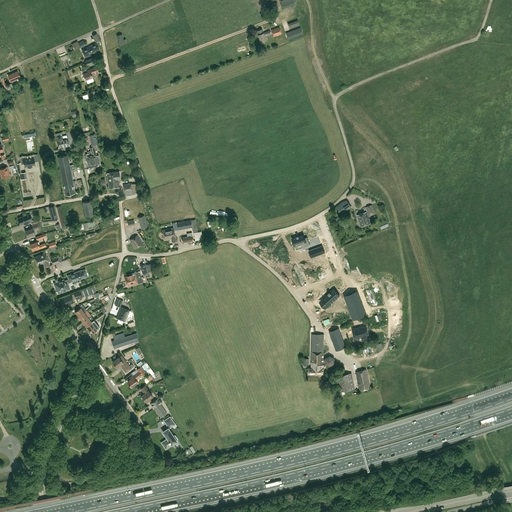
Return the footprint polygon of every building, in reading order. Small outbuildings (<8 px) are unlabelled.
[(284,0),(281,1),(284,9),(295,6),(292,0),(284,0)] [(287,24),(289,30),(299,27),(297,21),(287,24)] [(281,32),(279,27),(271,30),(273,37),(282,33),(283,33),(282,32),(281,32)] [(302,33),(300,28),(286,33),(288,38),(302,33)] [(266,40),(264,35),(268,34),(270,33),(269,31),(263,33),(262,29),(257,31),(258,35),(261,42),(266,40)] [(123,40),(122,34),(117,35),(120,45),(127,43),(126,39),(123,40)] [(77,41),(72,44),(75,50),(80,47),(80,46),(78,43),(77,41)] [(99,50),(96,43),(82,50),(82,51),(84,56),(85,56),(85,57),(99,50)] [(97,62),(95,57),(85,61),(87,65),(97,62)] [(93,77),(94,77),(92,73),(98,71),(96,67),(86,71),(86,70),(82,71),(83,74),(85,80),(86,80),(88,84),(94,81),(93,77)] [(18,72),(9,76),(11,81),(20,77),(18,72)] [(62,132),(55,133),(56,137),(57,139),(58,148),(69,145),(67,137),(66,135),(62,135),(62,132)] [(95,134),(92,134),(89,135),(91,145),(97,144),(95,134)] [(94,147),(90,148),(91,151),(93,159),(92,159),(94,167),(99,166),(98,164),(100,163),(98,155),(96,155),(94,147)] [(87,154),(85,154),(88,168),(94,167),(92,159),(93,159),(91,151),(88,151),(87,151),(87,154)] [(69,165),(69,162),(70,161),(69,158),(68,158),(67,155),(58,157),(61,175),(72,173),(72,170),(75,169),(74,165),(69,165)] [(32,166),(35,165),(34,158),(24,159),(23,156),(20,157),(21,164),(24,164),(25,167),(26,166),(28,166),(28,167),(32,166)] [(9,176),(7,167),(0,169),(0,172),(2,178),(9,176)] [(119,187),(118,179),(120,179),(119,172),(107,173),(109,188),(119,187)] [(75,193),(72,177),(73,177),(72,173),(61,175),(65,194),(75,193)] [(138,192),(137,184),(132,184),(132,183),(123,185),(125,195),(133,194),(133,193),(138,192)] [(94,216),(91,200),(83,202),(86,217),(87,217),(88,220),(93,218),(93,216),(94,216)] [(341,214),(351,207),(347,201),(337,208),(341,214)] [(375,213),(372,204),(366,206),(369,215),(375,213)] [(66,228),(60,206),(56,207),(62,229),(66,228)] [(370,223),(367,212),(367,211),(357,214),(361,226),(370,223)] [(31,221),(30,220),(32,220),(30,214),(18,218),(20,224),(23,223),(24,224),(31,221)] [(144,215),(138,217),(141,229),(148,227),(144,215)] [(201,231),(198,232),(195,219),(194,215),(186,217),(186,221),(183,221),(173,223),(173,227),(174,230),(184,228),(186,234),(191,233),(192,233),(193,235),(184,237),(184,235),(181,235),(182,238),(183,238),(184,242),(202,239),(201,231)] [(34,234),(33,230),(39,227),(38,225),(33,227),(29,228),(29,229),(25,230),(27,237),(34,234)] [(176,241),(175,237),(176,237),(174,232),(163,235),(164,240),(171,238),(172,242),(176,241)] [(297,236),(292,238),(295,246),(303,243),(304,246),(310,244),(307,237),(305,238),(303,234),(299,236),(299,235),(296,236),(297,236)] [(145,243),(142,239),(140,240),(137,235),(130,240),(135,248),(145,243)] [(46,246),(45,243),(39,246),(37,241),(30,244),(33,250),(37,249),(37,250),(46,246)] [(277,262),(284,260),(281,244),(270,247),(271,253),(275,252),(277,262)] [(322,246),(309,250),(312,257),(325,252),(322,246)] [(48,261),(45,253),(35,257),(38,265),(44,263),(45,267),(49,266),(47,262),(48,261)] [(62,260),(60,256),(51,259),(53,264),(59,262),(59,261),(62,260)] [(77,280),(83,277),(87,276),(85,269),(81,271),(75,273),(67,276),(69,279),(64,281),(64,280),(61,280),(60,281),(54,283),(56,291),(61,289),(62,292),(70,289),(68,283),(73,281),(77,280)] [(303,269),(296,271),(301,288),(308,286),(303,269)] [(323,272),(325,279),(332,278),(330,270),(323,272)] [(137,278),(142,277),(140,271),(126,275),(127,276),(124,277),(126,282),(137,278)] [(137,278),(126,282),(127,287),(138,283),(143,282),(143,281),(142,278),(142,277),(137,278)] [(76,299),(93,292),(95,292),(94,287),(74,294),(76,299)] [(322,299),(328,305),(335,299),(347,299),(345,296),(338,296),(339,295),(334,289),(330,292),(328,293),(328,294),(322,299)] [(365,315),(356,291),(345,295),(345,296),(347,299),(354,319),(365,315)] [(74,302),(71,295),(61,300),(63,306),(74,302)] [(123,301),(117,298),(115,305),(120,307),(123,301)] [(81,307),(75,312),(79,316),(86,311),(90,308),(89,306),(86,309),(83,305),(81,307)] [(125,321),(129,310),(121,307),(117,318),(125,321)] [(86,311),(79,316),(82,321),(90,316),(86,311)] [(90,316),(82,321),(86,326),(93,320),(94,321),(94,320),(90,315),(90,316)] [(93,320),(86,326),(90,331),(91,330),(93,332),(99,327),(94,320),(94,321),(93,320)] [(354,338),(362,337),(363,340),(369,339),(367,328),(361,329),(361,327),(352,329),(354,338)] [(340,333),(336,334),(334,330),(329,332),(334,346),(344,342),(340,333)] [(114,348),(138,340),(136,333),(125,337),(123,333),(113,337),(114,341),(112,341),(114,348)] [(323,364),(324,335),(312,335),(311,368),(308,368),(308,374),(324,374),(324,364),(323,364)] [(129,366),(122,355),(119,357),(112,361),(117,367),(121,364),(122,366),(122,367),(126,372),(134,366),(132,364),(129,366)] [(334,364),(334,358),(329,356),(325,358),(325,364),(329,367),(334,364)] [(138,382),(136,379),(145,372),(140,366),(137,369),(139,371),(130,378),(131,379),(127,382),(131,387),(138,382)] [(370,388),(367,374),(366,369),(355,372),(355,373),(356,373),(360,391),(370,388)] [(355,388),(353,376),(352,373),(337,376),(341,392),(355,388)] [(152,396),(144,386),(141,388),(144,393),(141,395),(147,403),(151,400),(150,398),(152,396)] [(167,413),(160,404),(162,402),(160,399),(158,400),(157,399),(151,403),(152,405),(154,408),(161,418),(167,413)] [(176,424),(170,415),(164,420),(169,429),(176,424)] [(160,442),(166,450),(178,441),(177,440),(178,440),(178,438),(176,435),(174,435),(173,435),(168,427),(161,431),(166,438),(160,442)]
